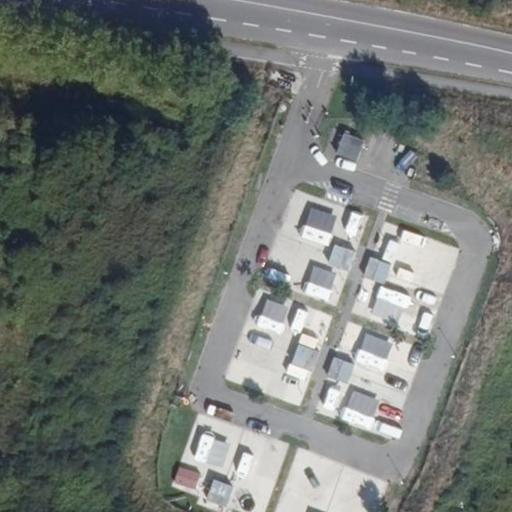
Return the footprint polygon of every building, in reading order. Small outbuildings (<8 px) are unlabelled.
[(344,131),(336,152),(357,160),(365,139),(344,131)] [(369,132),(360,161),(372,165),(381,136),(369,132)] [(344,268),(364,216),(308,195),(298,221),(336,235),(326,262),(344,268)] [(450,262),(455,247),(398,227),(387,259),(402,265),(397,277),(417,284),(422,271),(424,271),(430,255),(450,262)] [(300,259),(293,256),(283,287),(335,304),(346,269),(324,263),(331,243),(307,235),(300,259)] [(369,255),(363,275),(384,282),(390,262),(369,255)] [(262,325),(293,338),(306,308),(275,295),(262,325)] [(320,340),(324,317),(309,315),(306,338),(320,340)] [(282,362),(289,340),(263,332),(257,354),(282,362)] [(388,375),(400,342),(371,332),(367,343),(354,338),(348,354),(365,360),(355,389),(384,399),(380,409),(397,415),(409,383),(388,375)] [(296,344),(294,365),(317,367),(318,345),(296,344)] [(334,355),(327,376),(351,383),(357,362),(334,355)] [(234,368),(229,379),(252,389),(257,377),(234,368)] [(265,394),(298,405),(305,381),(272,371),(265,394)] [(357,425),(367,396),(338,387),(329,416),(357,425)] [(175,483),(206,488),(212,456),(181,451),(175,483)] [(214,478),(205,499),(226,507),(234,486),(214,478)] [(312,511),(316,501),(283,490),(275,511),(312,511)] [(375,511),(380,496),(367,493),(362,511),(375,511)]
